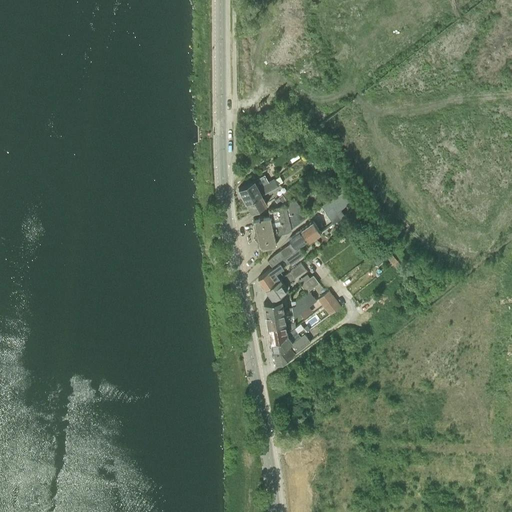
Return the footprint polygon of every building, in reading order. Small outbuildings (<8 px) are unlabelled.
[(239,188),(245,200),(277,185),(273,178),(258,186),(255,179),(239,188)] [(277,185),(245,200),(246,202),(251,212),(267,203),(264,197),(282,187),(280,183),(277,185)] [(280,205),(287,199),(295,194),(291,187),(275,200),(280,205)] [(313,220),(321,232),(341,217),(345,214),(341,209),(345,206),(349,210),(354,207),(350,202),(343,192),(322,205),(326,211),(313,220)] [(259,247),(277,243),(275,234),(288,231),(291,228),(307,215),(293,196),(285,204),(268,207),(270,215),(253,218),(259,247)] [(354,225),(363,218),(354,207),(347,212),(351,217),(349,218),(354,225)] [(309,241),(321,232),(313,220),(301,229),(308,239),(309,241)] [(292,241),(296,248),(308,239),(301,229),(288,237),(292,241)] [(268,260),(273,266),(297,249),(296,248),(292,241),(272,255),(268,260)] [(301,254),(297,249),(273,266),(258,277),(265,287),(284,274),(280,269),(301,254)] [(394,265),(398,261),(391,252),(386,256),(394,265)] [(284,274),(265,287),(273,298),(287,288),(284,284),(306,268),(304,265),(302,262),(284,274)] [(306,292),(309,289),(319,282),(313,274),(300,284),(306,292)] [(292,307),(293,315),(293,318),(317,299),(309,289),(306,292),(295,300),(296,301),(295,302),(296,304),(292,307)] [(329,314),(341,305),(329,289),(318,298),(329,314)] [(266,312),(284,309),(282,299),(264,302),(266,312)] [(294,321),(293,318),(293,315),(285,317),(284,309),(266,312),(268,325),(286,322),(294,321)] [(279,339),(288,332),(294,327),(294,321),(286,322),(268,325),(270,341),(279,339)] [(270,341),(272,352),(281,350),(304,333),(310,328),(307,325),(298,331),(294,327),(288,332),(279,339),(270,341)] [(281,350),(272,352),(274,363),(283,361),(295,352),(310,341),(304,333),(281,350)]
